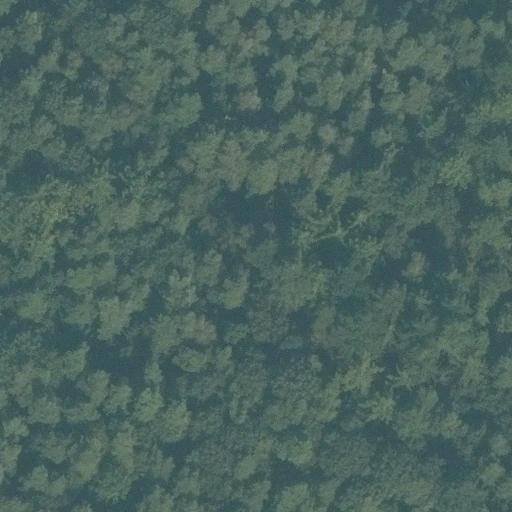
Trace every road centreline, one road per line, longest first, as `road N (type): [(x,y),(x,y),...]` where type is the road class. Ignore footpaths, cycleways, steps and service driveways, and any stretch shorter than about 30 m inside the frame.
road 1 (track): [(27,0),(319,360)]
road 2 (track): [(319,360),(511,176)]
road 3 (track): [(319,360),(379,464),(421,511)]
road 4 (track): [(218,444),(319,360)]
